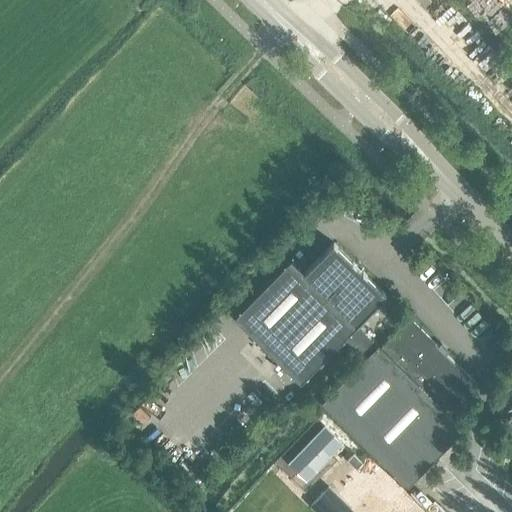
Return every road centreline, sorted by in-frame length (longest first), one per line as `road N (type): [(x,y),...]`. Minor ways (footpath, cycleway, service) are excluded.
road 1 (track): [(0,381),(287,25)]
road 2 (tertiary): [(287,25),(355,106),(389,138),(417,148)]
road 3 (tertiary): [(417,148),(403,120),(332,53),(287,25)]
road 4 (tertiary): [(511,241),(417,148)]
